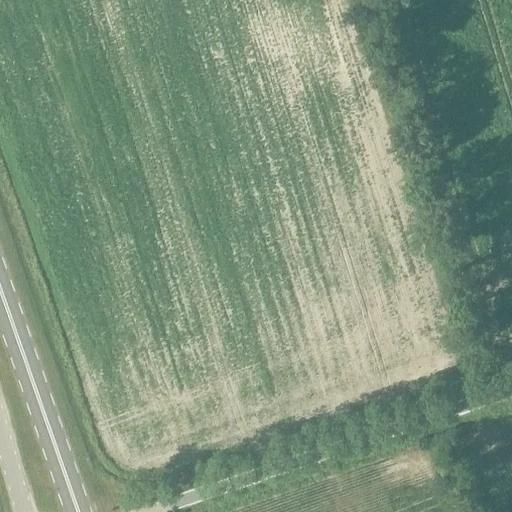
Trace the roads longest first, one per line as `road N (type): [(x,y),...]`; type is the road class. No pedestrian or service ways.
road 1 (unclassified): [(151,511),(511,390)]
road 2 (primary): [(76,511),(0,292)]
